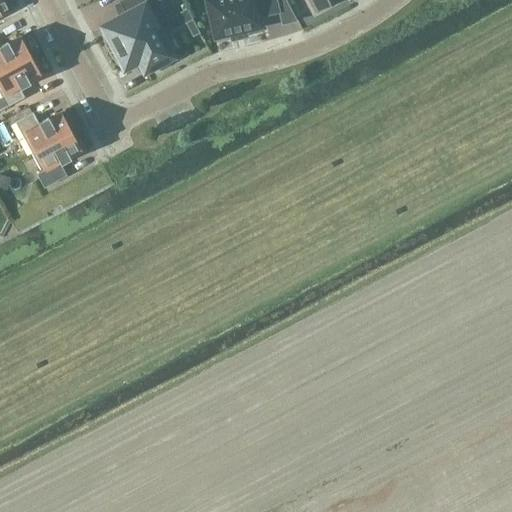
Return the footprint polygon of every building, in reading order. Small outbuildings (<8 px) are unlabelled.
[(0,0),(0,16),(8,12),(1,0),(0,0)] [(108,51),(156,25),(148,10),(159,5),(156,0),(122,0),(119,2),(126,14),(100,28),(107,49),(108,51)] [(275,0),(205,0),(215,39),(231,35),(232,40),(247,37),(246,32),(262,28),(259,16),(279,12),(275,0)] [(309,0),(316,12),(338,0),(309,0)] [(199,33),(186,9),(166,20),(172,31),(185,23),(193,37),(199,33)] [(156,25),(108,51),(109,53),(122,70),(139,61),(145,72),(157,65),(159,69),(170,63),(168,59),(173,57),(156,25)] [(0,73),(31,56),(21,37),(9,43),(8,41),(0,45),(0,73)] [(31,56),(0,73),(0,93),(2,96),(0,97),(0,110),(24,97),(19,89),(42,76),(31,56)] [(32,153),(72,132),(68,125),(71,124),(64,111),(50,118),(49,117),(38,123),(32,112),(15,122),(32,153)] [(72,132),(32,153),(42,172),(38,174),(45,187),(66,176),(59,164),(82,152),(72,132)]
